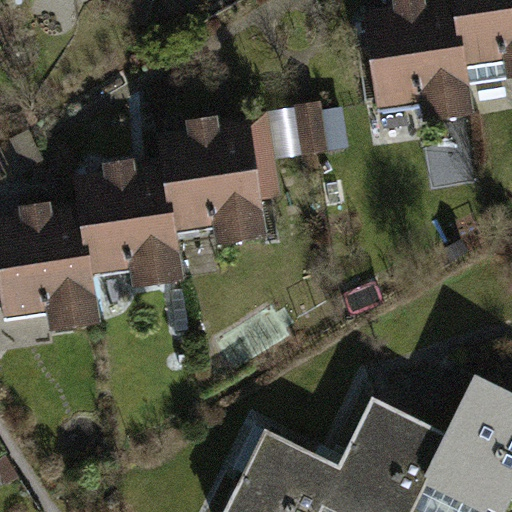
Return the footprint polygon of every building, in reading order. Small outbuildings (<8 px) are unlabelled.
[(424,119),(472,112),(468,82),(456,3),(425,8),(423,0),(394,0),(397,12),(365,17),(377,100),(420,94),(424,119)] [(468,82),(511,75),(511,0),(455,0),(456,3),(468,82)] [(320,150),(347,146),(341,108),(315,112),(320,150)] [(191,135),(161,139),(165,169),(173,223),(214,217),(218,242),(267,235),(251,126),(219,131),(217,118),(189,122),(191,135)] [(107,177),(77,182),(82,212),(90,266),(131,260),(134,284),(182,277),(173,223),(165,169),(135,174),(133,160),(105,165),(107,177)] [(24,220),(0,223),(0,289),(3,309),(47,302),(51,327),(98,320),(90,266),(82,212),(51,216),(49,203),(22,207),(24,220)] [(431,475),(504,511),(511,497),(511,494),(511,393),(476,375),(447,434),(448,435),(429,474),(431,475)] [(356,511),(412,511),(431,475),(429,474),(448,435),(447,434),(374,397),(339,466),(341,467),(326,496),(328,498),(356,511)] [(224,511),(320,511),(328,498),(326,496),(341,467),(339,466),(266,429),(224,511)]
